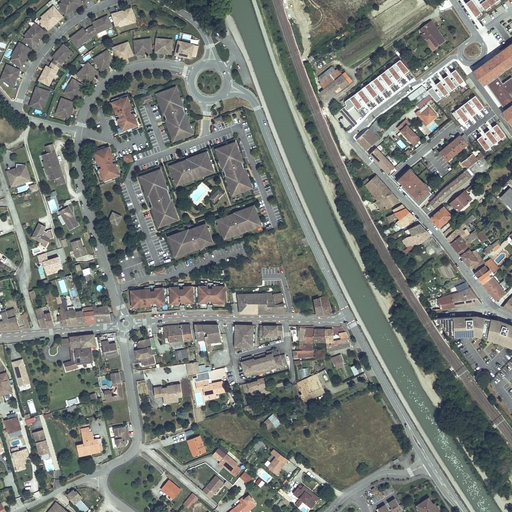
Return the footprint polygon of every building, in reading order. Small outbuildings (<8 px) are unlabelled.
[(62,0),(61,1),(62,2),(59,4),(64,11),(67,9),(69,12),(76,8),(75,7),(81,3),(79,0),(62,0)] [(468,0),(465,3),(475,17),(483,12),(482,11),(498,0),(468,0)] [(43,18),(40,21),(45,27),(48,24),(51,27),(57,22),(57,21),(62,16),(55,8),(52,11),(50,9),(42,17),(43,18)] [(124,11),(116,13),(117,17),(113,18),(116,26),(119,24),(120,26),(131,23),(130,21),(134,19),(131,10),(124,12),(124,11)] [(78,33),(71,38),(77,47),(88,39),(87,38),(89,36),(90,37),(94,35),(98,33),(97,31),(100,30),(100,31),(112,26),(107,16),(100,20),(100,21),(97,22),(97,21),(93,23),(94,26),(89,28),(86,31),(84,28),(80,31),(81,32),(79,34),(78,33)] [(437,47),(445,41),(437,30),(435,29),(436,28),(431,21),(422,28),(425,32),(423,34),(421,34),(426,41),(430,38),(437,47)] [(32,27),(25,36),(26,37),(24,40),(30,45),(32,42),(35,44),(41,38),(40,37),(45,32),(37,25),(34,29),(32,27)] [(426,42),(433,51),(436,48),(437,47),(430,38),(426,41),(426,42)] [(145,39),(134,41),(136,55),(145,54),(144,52),(152,51),(150,41),(146,42),(145,39)] [(168,40),(156,39),(155,53),(164,53),(164,52),(171,52),(172,42),(168,42),(168,40)] [(189,44),(178,41),(175,55),(184,57),(184,55),(191,57),(193,47),(189,46),(189,44)] [(511,125),(511,95),(511,94),(511,93),(511,78),(502,84),(497,76),(511,65),(511,43),(473,72),(483,86),(487,84),(505,110),(502,112),(511,125)] [(11,61),(18,65),(20,62),(23,64),(28,56),(27,56),(30,49),(22,44),(19,48),(17,47),(12,57),(13,58),(11,61)] [(124,44),(113,48),(118,61),(126,58),(125,57),(132,55),(129,45),(125,47),(124,44)] [(43,72),(39,80),(49,85),(55,74),(54,73),(55,70),(56,71),(57,71),(59,68),(62,64),(61,64),(60,63),(62,61),(63,62),(72,52),(63,45),(58,51),(59,52),(57,55),(56,54),(53,57),(55,59),(52,63),(50,67),(47,66),(45,70),(46,71),(45,73),(43,72)] [(103,53),(94,59),(101,70),(108,66),(108,65),(114,61),(109,53),(105,55),(103,53)] [(309,58),(306,59),(311,73),(314,72),(309,58)] [(7,65),(3,75),(5,76),(3,80),(13,84),(15,78),(17,78),(20,70),(7,65)] [(87,68),(85,66),(77,74),(87,84),(93,78),(92,77),(97,72),(90,65),(87,68)] [(334,72),(331,74),(322,81),(320,83),(325,89),(320,93),(324,98),(340,86),(342,89),(349,83),(338,69),(334,72)] [(322,81),(331,74),(328,70),(319,77),(322,81)] [(444,86),(440,81),(436,85),(439,89),(436,92),(432,88),(428,91),(436,102),(464,81),(455,70),(451,73),(454,78),(451,80),(448,76),(443,79),(447,83),(444,86)] [(73,84),(71,83),(65,93),(76,100),(81,93),(80,92),(84,86),(75,81),(73,84)] [(354,105),(368,93),(364,87),(349,99),(354,105)] [(455,93),(458,98),(468,92),(466,87),(455,93)] [(47,91),(38,88),(35,94),(34,94),(31,102),(35,103),(34,107),(41,110),(43,106),(44,107),(48,96),(46,95),(47,91)] [(175,140),(191,134),(190,131),(191,130),(189,124),(188,125),(187,122),(188,122),(186,117),(185,117),(184,115),(186,114),(182,103),(180,103),(179,101),(180,100),(177,91),(175,91),(174,88),(159,94),(160,97),(158,98),(162,107),(163,106),(164,109),(163,110),(166,119),(167,118),(169,123),(168,124),(170,128),(171,128),(172,131),(171,131),(173,137),(174,137),(175,140)] [(123,133),(139,128),(133,113),(131,114),(130,113),(131,113),(130,111),(129,110),(132,109),(126,94),(111,100),(116,114),(119,113),(120,115),(119,115),(120,117),(121,118),(118,119),(123,133)] [(426,126),(437,116),(426,103),(432,98),(429,94),(417,105),(421,109),(416,113),(423,121),(422,121),(426,126)] [(150,95),(142,98),(143,104),(152,100),(150,95)] [(475,96),(452,113),(457,120),(461,117),(464,122),(469,118),(465,113),(468,111),(472,117),(476,113),(472,108),(476,105),(480,110),(484,107),(475,96)] [(62,104),(60,103),(56,113),(69,118),(72,110),(71,109),(74,103),(64,99),(62,104)] [(343,109),(348,115),(354,110),(349,104),(343,109)] [(368,129),(366,131),(373,140),(376,137),(373,134),(376,131),(377,132),(383,127),(377,120),(368,129)] [(406,135),(407,136),(406,137),(411,142),(417,136),(404,121),(397,127),(405,136),(406,135)] [(482,136),(477,139),(486,151),(506,135),(497,124),(493,127),(496,132),(493,135),(489,130),(485,133),(488,138),(485,140),(482,136)] [(359,138),(357,140),(366,150),(378,140),(376,137),(373,140),(366,131),(359,138)] [(454,140),(455,142),(460,147),(462,149),(468,144),(466,142),(469,140),(464,134),(461,137),(460,135),(454,140)] [(411,142),(414,146),(421,140),(417,136),(411,142)] [(402,149),(406,146),(400,140),(397,143),(402,149)] [(447,147),(448,148),(453,153),(454,155),(459,151),(458,149),(460,147),(455,142),(453,144),(452,142),(447,147)] [(249,185),(251,184),(247,171),(244,172),(243,169),(243,167),(244,166),(240,157),(239,158),(238,155),(239,155),(236,145),(233,146),(233,143),(219,148),(220,150),(218,151),(221,161),(222,161),(223,163),(221,164),(226,176),(228,175),(229,178),(227,178),(232,191),(233,190),(235,194),(240,192),(240,191),(245,189),(245,190),(250,189),(249,185)] [(56,178),(58,185),(65,183),(63,176),(61,176),(53,152),(55,151),(53,144),(46,146),(48,153),(43,155),(44,161),(49,174),(51,180),(56,178)] [(100,169),(105,183),(120,177),(115,163),(113,164),(112,162),(113,162),(112,161),(111,161),(111,159),(113,158),(109,147),(94,152),(98,164),(101,163),(101,164),(101,165),(101,166),(102,166),(102,168),(100,169)] [(386,157),(376,148),(370,154),(376,161),(377,160),(380,163),(386,157)] [(444,149),(439,153),(447,161),(452,157),(450,156),(453,153),(448,148),(445,150),(444,149)] [(55,151),(53,152),(61,176),(63,176),(55,151)] [(179,166),(171,168),(175,180),(178,181),(180,180),(180,182),(187,179),(187,181),(199,177),(199,175),(201,174),(201,175),(211,172),(210,169),(213,168),(208,155),(205,156),(205,153),(195,157),(195,158),(193,159),(192,158),(181,162),(181,163),(178,164),(179,166)] [(469,168),(478,161),(472,154),(461,162),(464,166),(466,165),(468,169),(469,168)] [(382,167),(388,174),(395,167),(386,157),(380,163),(383,166),(382,167)] [(12,170),(6,171),(11,187),(26,182),(25,176),(26,165),(16,164),(16,168),(16,171),(12,172),(12,170)] [(144,180),(143,180),(148,193),(149,192),(150,195),(149,195),(153,207),(154,206),(155,209),(154,210),(159,222),(160,222),(161,226),(167,224),(166,222),(171,221),(172,222),(177,220),(176,216),(177,216),(172,203),(171,203),(170,201),(172,200),(168,188),(166,189),(165,187),(166,186),(161,173),(160,174),(159,170),(153,172),(154,173),(149,175),(148,174),(143,176),(144,180)] [(409,170),(399,180),(403,184),(400,187),(413,200),(416,198),(421,203),(429,195),(431,193),(423,184),(423,183),(414,174),(409,170)] [(429,203),(430,204),(434,207),(434,208),(447,194),(462,183),(472,176),(467,170),(443,189),(429,203)] [(366,184),(377,200),(382,198),(392,193),(376,175),(370,180),(368,178),(363,181),(366,184)] [(501,198),(511,208),(511,190),(510,188),(501,198)] [(218,190),(212,197),(214,199),(212,200),(214,203),(222,194),(218,190)] [(458,211),(472,199),(465,191),(450,203),(458,211)] [(400,202),(392,193),(382,198),(388,209),(400,202)] [(374,203),(371,199),(366,203),(372,214),(379,210),(388,209),(382,198),(377,200),(374,203)] [(393,210),(395,213),(405,208),(402,204),(393,210)] [(430,211),(427,207),(425,206),(422,209),(427,214),(430,211)] [(68,207),(59,212),(70,230),(79,225),(74,218),(73,218),(72,215),(73,215),(68,207)] [(240,212),(228,216),(229,217),(226,218),(226,220),(222,221),(223,223),(221,223),(220,226),(224,237),(234,233),(235,235),(247,231),(246,229),(248,228),(249,229),(259,226),(258,223),(260,222),(255,209),(253,210),(252,207),(242,211),(243,212),(240,213),(240,212)] [(431,218),(438,228),(452,216),(444,207),(431,218)] [(395,213),(387,217),(390,222),(394,220),(393,219),(398,217),(400,219),(400,220),(409,212),(405,208),(395,213)] [(121,216),(113,212),(109,221),(117,225),(121,216)] [(403,223),(404,225),(414,217),(409,212),(400,220),(400,219),(397,222),(399,226),(403,223)] [(229,217),(228,216),(218,220),(220,226),(221,223),(223,223),(222,221),(226,220),(226,218),(229,217)] [(470,222),(468,219),(464,222),(459,227),(447,238),(451,243),(460,236),(462,239),(466,236),(467,236),(463,231),(462,229),(466,225),(466,226),(470,222)] [(456,223),(444,234),(447,238),(459,227),(456,223)] [(45,244),(48,242),(50,239),(54,237),(52,229),(47,231),(47,232),(44,230),(45,227),(39,224),(32,237),(43,243),(45,244)] [(412,236),(426,231),(420,224),(409,229),(412,236)] [(181,233),(171,237),(172,239),(170,240),(175,253),(177,253),(178,255),(188,251),(188,250),(190,249),(190,251),(203,247),(202,245),(212,241),(208,230),(206,229),(204,230),(203,228),(199,229),(199,228),(196,229),(195,228),(184,232),(184,233),(182,234),(181,233)] [(408,252),(430,235),(426,231),(412,236),(406,237),(402,241),(408,248),(406,249),(408,252)] [(476,235),(477,236),(481,242),(487,237),(482,231),(476,235)] [(475,233),(474,232),(470,235),(467,237),(469,240),(470,242),(477,236),(476,235),(478,234),(476,232),(475,233)] [(467,245),(465,243),(469,240),(467,237),(466,236),(462,239),(460,236),(451,243),(458,252),(467,246),(467,245)] [(81,239),(71,242),(76,258),(86,255),(84,247),(81,239)] [(461,256),(470,250),(467,246),(458,252),(461,256)] [(461,256),(470,267),(473,265),(478,261),(471,251),(470,250),(461,256)] [(473,265),(473,266),(479,262),(482,259),(475,250),(471,251),(478,261),(473,265)] [(48,260),(46,253),(37,255),(40,263),(43,262),(46,272),(57,268),(62,267),(59,257),(55,258),(56,261),(54,261),(53,259),(48,260)] [(479,262),(473,266),(477,270),(485,264),(482,259),(479,262)] [(486,264),(493,273),(499,268),(490,259),(485,262),(486,264)] [(484,265),(475,273),(478,277),(488,270),(484,265)] [(89,268),(82,270),(84,276),(85,276),(88,275),(91,274),(89,268)] [(481,276),(484,280),(491,275),(488,271),(481,276)] [(505,292),(492,276),(483,283),(496,300),(505,292)] [(455,287),(458,293),(470,288),(466,282),(455,287)] [(131,291),(133,307),(151,305),(151,303),(153,303),(155,303),(155,302),(156,302),(156,305),(168,304),(180,303),(180,301),(181,300),(181,301),(183,301),(183,300),(184,300),(185,303),(193,303),(208,303),(208,300),(209,300),(209,301),(211,301),(211,300),(213,300),(213,303),(225,303),(225,287),(213,286),(213,289),(211,289),(209,289),(208,289),(208,286),(192,286),(184,287),(184,289),(182,290),(182,289),(181,289),(181,290),(179,290),(179,287),(167,288),(155,289),(155,291),(154,291),(152,291),(152,292),(150,292),(150,289),(131,291)] [(481,303),(474,294),(472,294),(470,288),(458,293),(451,295),(455,307),(481,303)] [(238,295),(241,313),(286,313),(282,298),(281,293),(280,293),(238,295)] [(432,310),(455,307),(451,295),(451,294),(437,299),(431,300),(431,298),(427,298),(428,299),(429,302),(432,310)] [(63,296),(60,297),(62,303),(64,309),(65,312),(67,325),(68,325),(79,324),(75,310),(74,306),(67,307),(66,299),(64,300),(63,296)] [(314,299),(317,315),(332,313),(327,296),(314,299)] [(511,296),(503,307),(511,311),(511,296)] [(95,303),(92,304),(94,311),(98,322),(111,321),(110,314),(109,314),(107,305),(97,308),(95,303)] [(93,307),(83,309),(87,323),(98,322),(94,311),(93,307)] [(42,308),(35,310),(41,327),(48,326),(42,308)] [(0,329),(20,329),(14,309),(6,312),(1,314),(0,312),(0,329)] [(63,325),(67,325),(65,312),(64,309),(61,309),(59,310),(61,316),(62,320),(63,325)] [(83,309),(75,310),(79,324),(87,323),(83,309)] [(45,314),(48,326),(54,326),(50,313),(45,314)] [(481,335),(485,335),(493,337),(494,337),(495,338),(494,341),(511,347),(511,344),(511,328),(509,327),(509,326),(509,325),(509,324),(498,320),(476,316),(476,319),(473,319),(472,318),(472,317),(471,316),(466,316),(466,322),(466,328),(468,328),(468,331),(475,331),(475,335),(476,334),(481,335)] [(468,328),(466,328),(466,322),(460,322),(460,317),(454,317),(436,318),(448,336),(455,335),(455,336),(475,335),(475,331),(468,331),(468,328)] [(193,338),(191,325),(175,325),(164,327),(165,338),(169,337),(169,342),(193,338)] [(203,325),(194,325),(197,341),(205,339),(203,325)] [(218,325),(203,325),(205,339),(206,343),(210,342),(222,340),(218,325)] [(253,326),(236,325),(236,346),(252,347),(253,326)] [(264,328),(260,328),(260,335),(264,335),(264,337),(277,337),(277,335),(281,335),(283,335),(282,328),(277,328),(277,326),(264,326),(264,328)] [(314,329),(300,328),(301,341),(302,340),(302,343),(313,342),(314,329)] [(326,329),(314,329),(313,342),(327,342),(327,336),(326,336),(326,329)] [(327,342),(327,346),(334,345),(334,347),(336,346),(336,343),(338,342),(337,340),(333,341),(333,329),(326,329),(326,336),(327,336),(327,342)] [(95,340),(95,337),(94,334),(80,336),(82,347),(92,346),(97,346),(95,340)] [(70,338),(72,349),(73,349),(82,347),(80,336),(70,337),(70,338)] [(70,338),(61,339),(62,347),(70,346),(71,353),(74,352),(73,349),(72,349),(70,338)] [(149,338),(140,340),(137,344),(138,348),(139,349),(137,350),(135,350),(137,359),(141,358),(141,360),(142,363),(146,366),(155,363),(153,355),(151,355),(151,351),(152,349),(149,338)] [(350,346),(347,338),(341,340),(337,340),(338,342),(336,343),(336,346),(334,347),(334,345),(327,346),(327,352),(350,346)] [(108,341),(102,342),(105,358),(118,355),(117,350),(115,350),(114,344),(109,345),(108,341)] [(293,351),(294,358),(315,356),(314,350),(313,344),(303,345),(300,345),(300,350),(293,351)] [(74,352),(71,353),(72,362),(77,360),(77,363),(84,363),(86,362),(93,362),(92,355),(92,354),(92,346),(82,347),(73,349),(74,352)] [(242,362),(245,376),(258,373),(258,374),(271,370),(270,369),(288,364),(286,356),(281,358),(280,356),(279,352),(273,354),(272,351),(267,352),(268,355),(266,355),(267,356),(265,357),(264,354),(255,356),(256,359),(255,360),(254,359),(252,359),(251,356),(243,359),(244,361),(242,362)] [(334,364),(336,369),(343,366),(341,362),(343,361),(341,355),(332,358),(334,364)] [(18,379),(20,386),(30,383),(23,359),(13,362),(17,377),(18,377),(19,379),(18,379)] [(72,362),(64,364),(66,371),(78,368),(77,363),(77,360),(72,362)] [(189,363),(191,375),(200,373),(199,366),(198,361),(189,363)] [(482,361),(474,368),(477,372),(485,364),(482,361)] [(355,365),(351,367),(355,375),(364,371),(362,368),(357,370),(355,365)] [(211,382),(227,379),(224,368),(209,371),(211,382)] [(300,377),(309,376),(308,368),(299,369),(300,377)] [(0,395),(12,392),(10,387),(8,387),(5,376),(7,375),(6,372),(0,373),(0,395)] [(119,372),(111,373),(112,382),(114,383),(121,382),(119,372)] [(297,383),(298,384),(303,394),(300,395),(303,401),(324,392),(316,374),(315,375),(312,376),(297,383)] [(258,380),(243,385),(245,392),(260,387),(260,384),(264,383),(263,378),(258,379),(258,380)] [(208,379),(196,382),(197,387),(203,386),(205,395),(215,393),(225,391),(223,381),(209,384),(208,379)] [(162,386),(154,388),(155,397),(164,396),(164,398),(169,398),(170,401),(178,399),(178,397),(182,397),(180,384),(170,385),(171,388),(168,389),(167,387),(162,388),(162,386)] [(109,391),(105,391),(106,401),(123,398),(123,394),(113,396),(113,393),(109,391)] [(5,421),(9,433),(21,429),(16,414),(10,416),(11,419),(5,421)] [(264,424),(268,429),(273,425),(276,428),(280,424),(272,415),(268,419),(269,420),(264,424)] [(126,426),(114,428),(117,447),(125,445),(127,442),(127,440),(130,440),(128,431),(127,431),(126,428),(126,426)] [(21,429),(9,433),(10,437),(22,434),(21,429)] [(44,430),(33,433),(40,455),(50,452),(44,430)] [(86,431),(82,432),(85,444),(77,445),(80,456),(89,454),(88,450),(90,450),(91,451),(100,449),(99,444),(97,439),(94,439),(92,432),(90,432),(86,433),(86,431)] [(188,440),(191,448),(195,447),(196,448),(195,449),(198,455),(206,452),(200,436),(188,440)] [(264,444),(258,439),(253,446),(258,450),(261,446),(262,447),(264,444)] [(219,449),(218,448),(213,455),(221,461),(220,462),(224,466),(231,472),(238,464),(222,452),(219,450),(219,449)] [(12,453),(18,471),(25,468),(24,464),(26,464),(24,459),(24,458),(26,457),(27,457),(25,449),(19,451),(12,453)] [(267,467),(276,474),(285,464),(282,461),(285,457),(274,449),(272,452),(277,457),(267,467)] [(239,477),(247,485),(253,479),(244,472),(239,477)] [(216,476),(206,487),(214,493),(224,482),(216,476)] [(169,480),(161,489),(168,494),(168,493),(170,495),(169,495),(173,499),(181,490),(169,480)] [(227,481),(224,484),(230,489),(232,485),(227,481)] [(298,488),(294,494),(311,507),(317,500),(308,494),(310,492),(303,486),(301,490),(298,488)] [(206,487),(203,491),(211,498),(214,493),(206,487)] [(75,503),(80,498),(73,490),(68,495),(69,497),(70,498),(75,503)] [(319,498),(310,492),(308,494),(317,500),(319,498)] [(192,493),(183,504),(188,508),(193,502),(194,503),(198,498),(192,493)] [(241,503),(229,511),(248,511),(250,510),(249,510),(255,505),(252,501),(253,500),(249,495),(244,499),(243,497),(239,500),(241,503)] [(84,511),(89,509),(80,498),(75,503),(82,511),(84,511)] [(429,498),(417,506),(418,507),(421,511),(420,511),(440,511),(434,503),(433,504),(429,498)] [(385,505),(377,510),(378,511),(400,511),(402,511),(395,499),(388,503),(392,510),(390,511),(385,505)] [(68,511),(56,502),(48,511),(68,511)]
